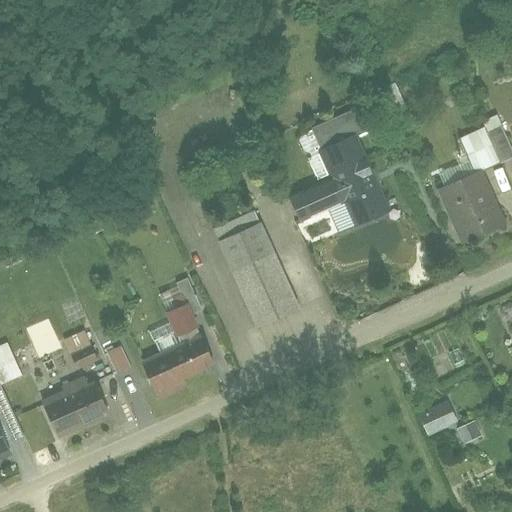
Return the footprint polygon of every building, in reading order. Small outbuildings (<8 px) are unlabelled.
[(329,176),(289,194),(301,223),(342,205),(352,228),(393,209),(360,132),(318,151),(329,176)] [(435,191),(462,247),(507,226),(480,170),(435,191)] [(210,231),(254,327),(299,308),(254,211),(210,231)] [(192,315),(202,310),(187,277),(171,285),(176,295),(181,292),(192,315)] [(175,338),(177,337),(181,345),(141,364),(154,392),(213,364),(195,328),(197,327),(181,293),(170,299),(175,309),(163,315),(175,338)] [(78,371),(98,362),(83,330),(63,340),(78,371)] [(0,385),(22,375),(7,343),(0,346),(0,385)] [(116,376),(131,369),(120,346),(105,353),(116,376)] [(92,381),(42,406),(55,432),(105,407),(92,381)] [(0,424),(11,447),(25,440),(0,387),(0,424)] [(446,401),(417,415),(427,437),(457,423),(446,401)] [(474,422),(456,430),(463,444),(480,436),(474,422)] [(0,458),(10,454),(0,433),(0,458)]
